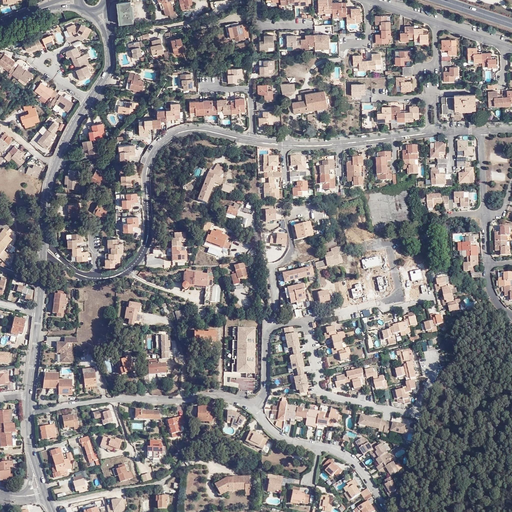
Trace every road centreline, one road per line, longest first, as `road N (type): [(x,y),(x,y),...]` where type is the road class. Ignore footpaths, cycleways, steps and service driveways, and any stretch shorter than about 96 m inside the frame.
road 1 (residential): [(481,129),(292,146),(181,131),(146,160),(145,241),(128,268),(91,278),(72,272),(43,244)]
road 2 (tertiary): [(104,22),(109,66),(50,176),(43,244)]
road 3 (residential): [(253,410),(206,393),(28,411)]
road 4 (residential): [(434,362),(411,412),(326,393),(318,389),(302,323)]
road 5 (track): [(399,511),(423,408),(453,348)]
road 6 (residential): [(511,48),(368,0)]
road 7 (residential): [(430,297),(302,323)]
road 8 (unknown): [(188,398),(187,365),(169,322),(133,291)]
road 9 (residential): [(302,323),(265,330),(263,391),(253,410)]
